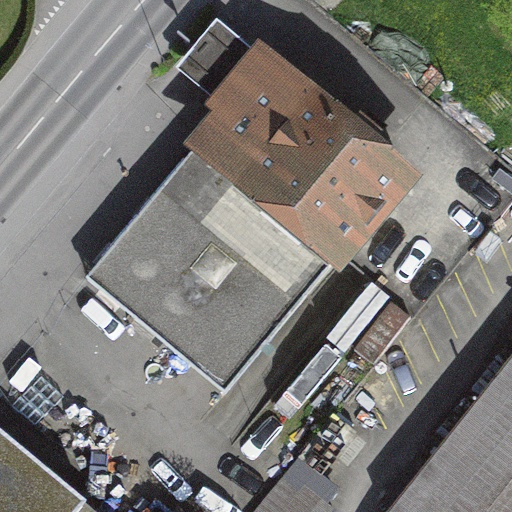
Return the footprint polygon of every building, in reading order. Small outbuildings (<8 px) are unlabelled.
[(217,18),(177,66),(221,102),(261,54),(217,18)] [(268,71),(208,142),(247,177),(310,106),(268,71)] [(208,142),(170,185),(302,302),(403,188),(310,106),(247,177),(208,142)] [(219,395),(302,302),(170,185),(87,277),(219,395)] [(511,511),(511,374),(401,511),(511,511)] [(0,511),(72,511),(0,451),(0,511)] [(324,511),(284,479),(256,511),(324,511)]
